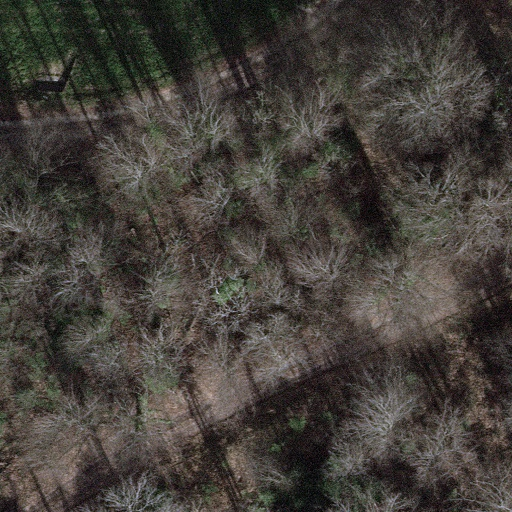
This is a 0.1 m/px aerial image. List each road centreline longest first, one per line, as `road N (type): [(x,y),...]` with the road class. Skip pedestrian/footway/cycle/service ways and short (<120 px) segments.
road 1 (track): [(511,265),(189,415),(48,511)]
road 2 (track): [(0,121),(145,105),(279,43),(341,0)]
